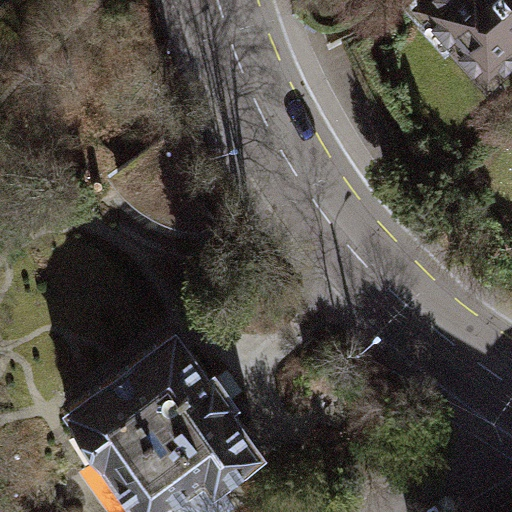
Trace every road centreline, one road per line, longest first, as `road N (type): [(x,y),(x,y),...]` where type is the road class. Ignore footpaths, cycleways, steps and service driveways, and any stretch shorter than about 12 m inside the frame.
road 1 (secondary): [(222,0),(261,107),(314,201),(387,286),(511,386)]
road 2 (residential): [(386,511),(511,434)]
